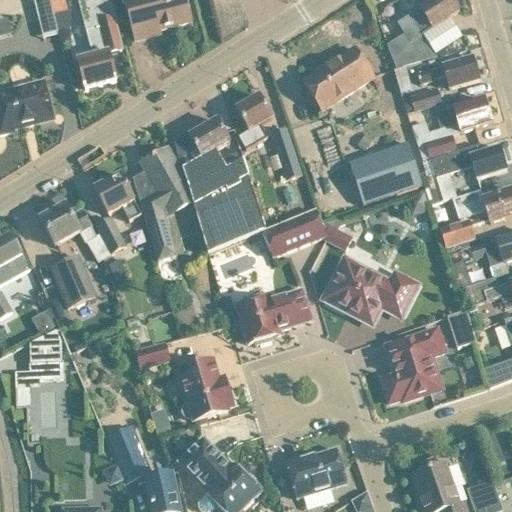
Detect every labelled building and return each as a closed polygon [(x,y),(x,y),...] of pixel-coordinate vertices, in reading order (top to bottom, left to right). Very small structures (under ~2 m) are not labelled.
[(49,0),(41,0),(33,2),(38,21),(54,17),(50,4),(49,0)] [(64,0),(50,4),(54,17),(67,14),(64,0)] [(93,56),(77,60),(86,92),(116,84),(109,56),(122,53),(114,21),(116,20),(111,0),(80,0),(79,1),(87,32),(93,56)] [(185,0),(131,0),(124,2),(135,43),(162,36),(161,32),(192,24),(187,4),(185,0)] [(423,37),(459,14),(450,0),(436,0),(397,25),(402,33),(385,44),(394,67),(437,60),(423,37)] [(304,84),(323,113),(373,81),(354,52),(332,66),(331,63),(318,71),(320,74),(304,84)] [(446,80),(450,92),(480,83),(473,60),(416,77),(421,89),(446,80)] [(0,96),(0,138),(15,134),(14,131),(23,129),(23,127),(33,125),(34,126),(53,121),(44,85),(0,96)] [(412,102),(415,116),(442,106),(438,93),(412,102)] [(257,147),(268,141),(260,128),(273,121),(260,98),(236,112),(249,133),(238,139),(246,152),(256,146),(257,147)] [(466,108),(435,117),(437,123),(441,133),(459,128),(461,136),(473,132),(492,126),(485,102),(466,108)] [(223,166),(216,154),(230,145),(217,123),(189,139),(202,161),(183,172),(208,256),(263,235),(266,233),(244,163),(225,174),(221,167),(223,166)] [(426,125),(412,130),(413,131),(415,140),(429,135),(426,127),(426,125)] [(302,178),(296,159),(287,132),(272,138),(286,183),(302,178)] [(427,147),(426,148),(431,163),(457,155),(456,154),(452,140),(444,142),(427,147)] [(346,146),(342,154),(354,159),(358,152),(346,146)] [(363,208),(422,188),(408,146),(349,166),(363,208)] [(457,155),(431,163),(436,182),(449,178),(473,170),(477,182),(488,179),(507,173),(500,150),(483,155),(480,147),(456,154),(457,155)] [(140,205),(158,265),(177,259),(166,222),(192,207),(179,185),(182,183),(174,168),(177,166),(168,151),(141,166),(157,196),(140,205)] [(122,210),(130,224),(142,218),(120,178),(95,191),(104,209),(109,218),(122,210)] [(458,195),(469,191),(465,178),(453,182),(458,195)] [(486,213),(490,226),(511,219),(511,192),(484,201),(481,193),(453,202),(456,210),(460,221),(486,213)] [(66,207),(40,222),(55,249),(81,234),(88,246),(97,240),(82,213),(72,219),(66,207)] [(299,251),(323,241),(325,240),(324,238),(324,237),(320,227),(315,213),(291,223),(266,233),(263,235),(273,262),(299,251)] [(98,228),(107,247),(112,256),(126,250),(112,221),(98,228)] [(440,232),(446,251),(468,244),(468,245),(475,242),(468,223),(440,232)] [(325,240),(323,241),(345,253),(352,241),(329,228),(324,237),(324,238),(325,240)] [(30,272),(11,238),(0,243),(0,286),(1,289),(30,272)] [(468,244),(446,251),(448,257),(461,253),(464,264),(474,261),(474,262),(486,259),(490,271),(503,266),(511,263),(511,238),(507,240),(471,252),(468,245),(468,244)] [(52,270),(67,310),(96,299),(80,259),(52,270)] [(401,320),(410,302),(417,289),(396,278),(389,292),(343,268),(334,285),(324,302),(372,327),(382,310),(401,320)] [(468,276),(455,281),(459,293),(461,292),(472,289),(468,276)] [(498,289),(495,281),(472,289),(461,292),(468,315),(479,311),(477,306),(500,299),(505,311),(511,308),(511,284),(509,285),(498,289)] [(15,286),(1,293),(12,315),(26,308),(15,286)] [(237,309),(242,328),(248,347),(281,337),(280,333),(312,323),(303,293),(270,303),(270,300),(237,309)] [(1,294),(0,294),(0,322),(12,315),(1,294)] [(229,298),(221,301),(227,318),(235,316),(229,298)] [(447,319),(457,351),(476,345),(466,313),(447,319)] [(442,392),(436,373),(431,360),(445,355),(437,333),(386,349),(395,378),(382,383),(390,406),(403,402),(404,405),(442,392)] [(94,348),(86,351),(91,360),(98,357),(94,348)] [(169,364),(165,348),(137,356),(141,371),(169,364)] [(194,424),(228,414),(227,411),(233,409),(228,391),(224,380),(219,382),(213,363),(179,373),(188,404),(184,405),(182,409),(182,414),(183,416),(185,419),(189,421),(193,420),(194,424)] [(16,391),(41,390),(41,384),(64,383),(64,364),(29,365),(30,375),(16,375),(16,391)] [(497,367),(483,372),(490,390),(504,385),(497,367)] [(251,433),(270,427),(264,408),(245,414),(251,433)] [(169,429),(156,433),(157,440),(171,435),(169,429)] [(138,482),(139,486),(147,484),(152,511),(178,511),(174,490),(173,490),(170,478),(153,482),(132,430),(108,440),(127,487),(138,482)] [(493,433),(480,438),(485,450),(493,447),(495,440),(493,433)] [(212,511),(217,507),(221,511),(243,511),(261,495),(234,468),(230,472),(219,461),(221,459),(204,442),(179,466),(207,494),(201,501),(199,504),(199,508),(200,511),(212,511)] [(347,487),(336,452),(302,463),(302,460),(286,465),(297,502),(347,487)] [(466,511),(464,506),(460,507),(446,467),(413,478),(423,507),(419,508),(420,511),(466,511)] [(117,470),(104,475),(107,484),(114,486),(122,483),(117,470)] [(372,511),(367,495),(351,505),(355,511),(372,511)] [(473,511),(503,511),(498,498),(472,507),(473,511)]
